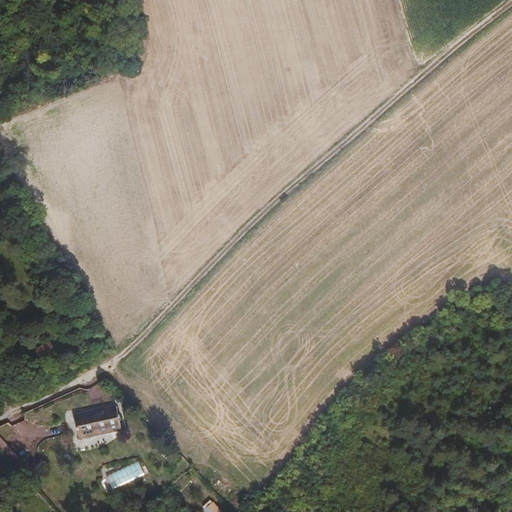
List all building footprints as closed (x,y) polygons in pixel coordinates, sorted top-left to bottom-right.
[(51,341),(36,350),(43,359),(57,350),(51,341)] [(122,432),(117,407),(75,415),(76,422),(67,424),(70,437),(79,435),(79,437),(97,434),(98,436),(122,432)] [(13,457),(24,457),(24,425),(0,424),(0,440),(1,440),(1,450),(13,450),(13,457)] [(118,486),(145,474),(140,463),(122,471),(125,477),(116,482),(118,486)] [(206,511),(224,511),(213,500),(204,509),(206,511)]
